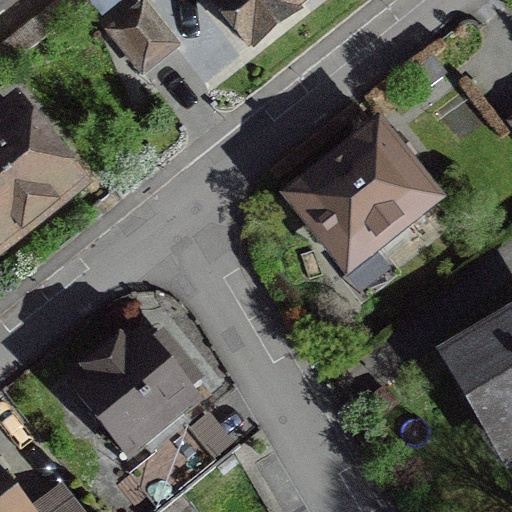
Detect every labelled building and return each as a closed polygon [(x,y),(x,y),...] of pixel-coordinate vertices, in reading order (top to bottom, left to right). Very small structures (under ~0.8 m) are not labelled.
[(0,0),(0,11),(13,0),(0,0)] [(222,0),(223,1),(219,4),(224,10),(220,13),(240,39),(244,36),(249,41),(253,38),(256,42),(293,13),(290,9),(300,0),(222,0)] [(144,5),(112,31),(144,71),(175,45),(144,5)] [(0,247),(79,185),(60,161),(61,158),(61,155),(60,151),(59,148),(58,146),(56,143),(54,141),(52,139),(49,137),(46,136),(43,136),(40,136),(16,106),(0,118),(0,247)] [(378,134),(299,198),(350,261),(429,198),(378,134)] [(511,330),(466,357),(494,406),(486,411),(508,450),(511,447),(511,330)] [(96,361),(95,372),(74,389),(127,455),(197,399),(187,387),(199,378),(174,347),(162,356),(143,332),(123,349),(112,348),(96,361)] [(75,511),(58,489),(31,511),(0,472),(0,511),(75,511)]
